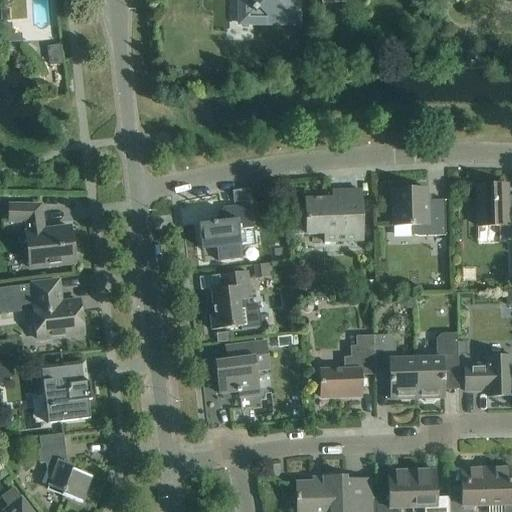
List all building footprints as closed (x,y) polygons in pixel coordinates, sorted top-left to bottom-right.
[(237,0),(237,24),(298,24),(298,0),(237,0)] [(59,46),(47,48),(50,67),(62,65),(61,62),(59,46)] [(511,197),(507,197),(507,185),(476,186),(477,206),(477,227),(499,226),(499,238),(511,238),(511,197)] [(415,235),(418,237),(445,236),(445,220),(444,200),(427,201),(426,189),(391,190),(392,210),(392,226),(410,226),(410,229),(412,233),(415,235)] [(361,224),(361,211),(360,191),(332,192),(332,199),(305,200),(306,235),(324,234),(324,242),(357,241),(357,225),(361,224)] [(276,204),(273,207),(274,213),(277,216),(283,215),(286,212),(285,206),(281,203),(276,204)] [(12,205),(12,222),(23,222),(30,269),(74,263),(70,227),(43,231),(40,206),(12,205)] [(252,229),(252,226),(249,206),(224,209),(225,221),(199,225),(201,249),(216,248),(218,261),(242,258),(239,230),(252,229)] [(270,264),(253,266),(254,278),(271,276),(270,264)] [(211,331),(231,329),(242,327),(242,331),(259,329),(255,303),(239,305),(238,301),(250,299),(247,272),(220,275),(221,289),(210,290),(213,314),(209,314),(211,331)] [(31,284),(32,286),(0,290),(0,313),(9,313),(9,315),(34,312),(37,340),(83,335),(79,301),(59,303),(58,281),(31,284)] [(413,297),(400,298),(401,305),(406,309),(413,309),(413,297)] [(436,358),(415,359),(417,399),(443,398),(443,371),(458,370),(457,334),(440,334),(435,339),(436,358)] [(374,373),(372,336),(357,337),(358,347),(350,347),(350,354),(343,355),(344,370),(320,371),(320,398),(360,397),(360,375),(374,375),(374,373)] [(417,399),(415,359),(395,359),(394,340),(389,336),(372,336),(374,373),(389,372),(389,380),(390,400),(417,399)] [(277,338),(278,348),(292,346),(290,337),(277,338)] [(258,395),(256,375),(255,371),(268,369),(265,342),(245,345),(225,347),(227,361),(215,363),(218,363),(219,372),(216,372),(219,394),(239,392),(240,398),(258,395)] [(511,396),(511,357),(485,358),(486,366),(463,367),(464,393),(479,392),(479,390),(486,390),(486,397),(511,396)] [(0,359),(0,376),(12,375),(10,358),(0,359)] [(89,419),(87,401),(91,400),(89,382),(85,382),(82,364),(41,369),(42,382),(37,382),(39,396),(32,396),(35,425),(69,422),(89,419)] [(40,449),(38,450),(40,464),(45,463),(46,471),(52,473),(48,486),(62,492),(61,496),(82,504),(82,503),(81,502),(90,478),(91,479),(92,477),(72,470),(73,466),(66,463),(63,435),(39,437),(40,449)] [(511,511),(511,467),(487,469),(488,506),(503,506),(503,511),(511,511)] [(488,506),(487,469),(460,470),(461,490),(461,500),(448,500),(447,511),(472,511),(472,507),(488,506)] [(435,470),(411,471),(412,508),(424,508),(423,511),(447,511),(448,500),(448,497),(436,498),(435,490),(435,470)] [(388,499),(376,499),(376,511),(399,511),(400,509),(412,508),(411,471),(387,472),(388,499)] [(376,511),(376,499),(346,500),(345,477),(322,478),(322,479),(312,480),(312,482),(296,482),(296,511),(376,511)] [(8,511),(30,511),(14,489),(1,498),(10,510),(8,511)]
